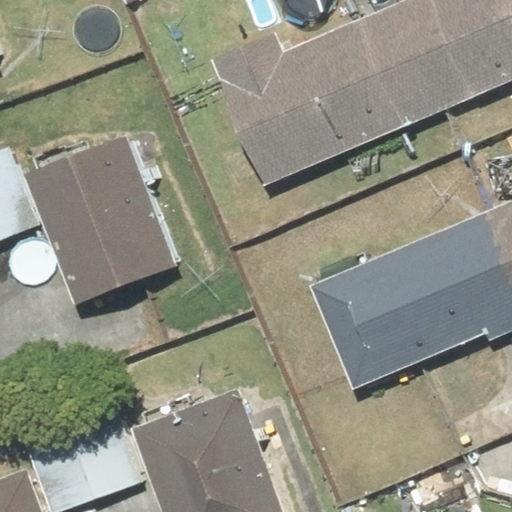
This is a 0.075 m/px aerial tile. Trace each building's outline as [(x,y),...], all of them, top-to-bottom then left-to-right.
[(4,0),(0,0),(0,72),(27,62),(4,0)] [(234,56),(288,183),(511,87),(511,0),(412,0),(308,45),(300,27),(234,56)] [(149,132),(51,171),(102,299),(200,261),(149,132)] [(511,205),(332,282),(378,388),(506,334),(509,340),(511,338),(511,205)] [(311,511),(259,383),(153,426),(188,511),(311,511)] [(62,511),(46,466),(0,482),(0,511),(62,511)]
